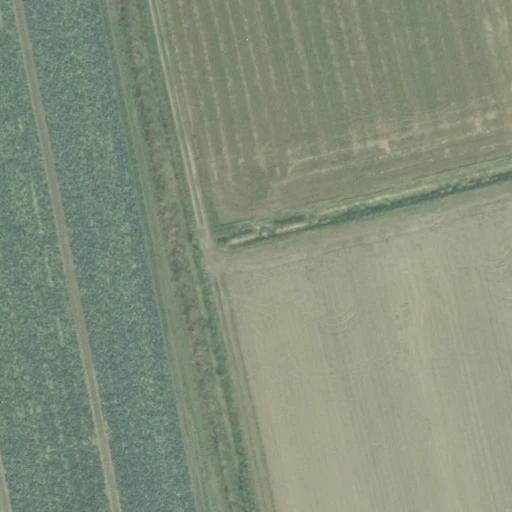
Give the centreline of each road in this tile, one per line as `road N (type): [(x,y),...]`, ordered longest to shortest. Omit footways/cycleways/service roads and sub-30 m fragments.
road 1 (track): [(261,511),(210,271),(511,193)]
road 2 (track): [(210,271),(154,0)]
